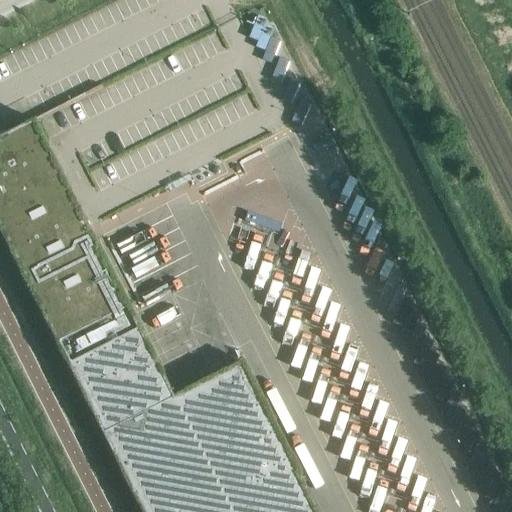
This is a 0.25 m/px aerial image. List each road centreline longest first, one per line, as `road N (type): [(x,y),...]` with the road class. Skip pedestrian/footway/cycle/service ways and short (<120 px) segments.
road 1 (unknown): [(249,51),(278,108),(271,119),(98,205),(74,155),(91,132)]
road 2 (unknown): [(91,132),(249,51)]
